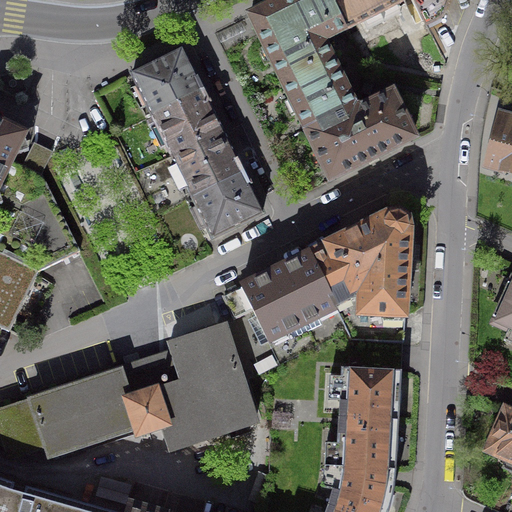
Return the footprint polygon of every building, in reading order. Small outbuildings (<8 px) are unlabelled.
[(345,30),(346,30),(331,0),(283,0),(249,17),(282,82),(331,58),(323,42),(345,31),(345,30)] [(331,0),(346,30),(405,0),(331,0)] [(413,0),(426,25),(441,17),(448,0),(413,0)] [(152,115),(203,90),(200,84),(197,78),(196,78),(182,50),(132,75),(152,115)] [(306,131),(355,107),(343,83),(331,58),(282,82),(306,131)] [(172,156),(222,132),(208,104),(210,103),(207,97),(203,90),(152,115),(172,156)] [(356,107),(355,107),(306,131),(330,181),(412,140),(414,136),(394,96),(389,94),(361,108),(358,108),(356,107)] [(0,247),(63,217),(42,175),(41,175),(53,152),(34,143),(11,188),(0,182),(0,180),(22,137),(2,127),(4,121),(2,116),(0,114),(0,247)] [(511,116),(502,114),(489,165),(511,171),(511,116)] [(192,197),(244,172),(241,166),(237,159),(236,160),(222,132),(172,156),(192,197)] [(247,178),(244,172),(192,197),(212,239),(263,214),(249,185),(250,185),(247,178)] [(353,233),(309,255),(336,309),(351,340),(403,342),(410,227),(410,226),(409,223),(409,221),(408,219),(407,218),(406,217),(404,215),(403,214),(401,214),(399,213),(397,213),(395,213),(393,213),(391,214),(353,233)] [(0,326),(9,331),(38,272),(53,265),(80,252),(63,217),(0,247),(0,326)] [(268,342),(336,309),(309,255),(279,269),(242,288),(252,310),(268,342)] [(511,282),(494,323),(508,330),(504,340),(511,343),(511,282)] [(230,294),(224,297),(235,318),(252,310),(242,288),(238,290),(236,288),(233,289),(228,292),(230,294)] [(136,372),(123,377),(127,391),(130,400),(128,401),(136,428),(138,434),(164,426),(172,450),(255,423),(224,327),(171,345),(176,359),(136,372)] [(388,511),(391,505),(393,497),(394,488),(396,470),(401,371),(342,368),(336,467),(332,489),(328,506),(325,511),(388,511)] [(123,377),(121,372),(0,411),(0,426),(11,458),(45,447),(48,457),(136,428),(128,401),(130,400),(127,391),(123,377)] [(511,472),(511,411),(505,409),(498,427),(494,425),(492,426),(487,438),(488,440),(491,442),(487,450),(506,459),(502,468),(511,472)] [(100,478),(95,497),(126,505),(131,486),(100,478)] [(126,511),(129,505),(127,505),(125,511),(107,511),(14,485),(0,480),(0,511),(126,511)]
